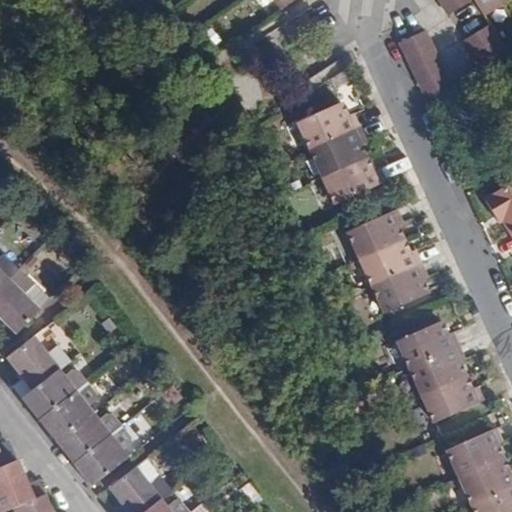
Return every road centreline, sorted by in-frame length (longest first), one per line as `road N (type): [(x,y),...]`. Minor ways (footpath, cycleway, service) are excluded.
road 1 (residential): [(370,0),(375,52),(511,355)]
road 2 (residential): [(0,407),(83,511)]
